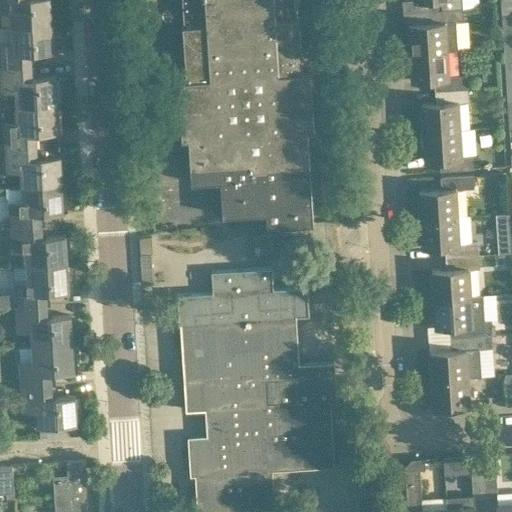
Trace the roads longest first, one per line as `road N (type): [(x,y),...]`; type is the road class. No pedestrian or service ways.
road 1 (residential): [(511,433),(414,439),(391,421),(360,0)]
road 2 (residential): [(129,511),(95,0)]
